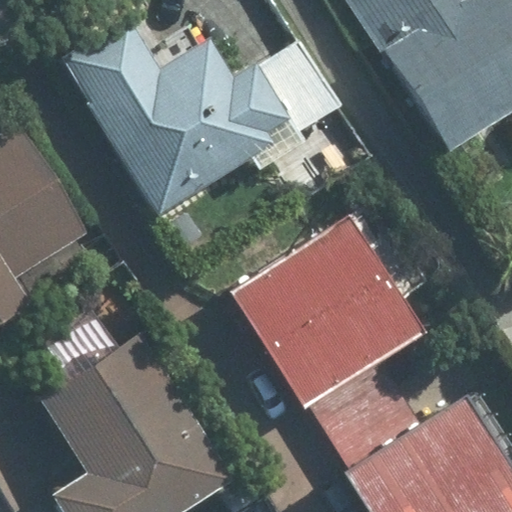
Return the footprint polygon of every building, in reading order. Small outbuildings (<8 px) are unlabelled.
[(511,0),(330,0),(419,139),(511,80),(511,0)] [(211,12),(84,78),(154,213),(353,110),(307,22),(236,59),(211,12)] [(23,94),(0,106),(0,308),(109,249),(23,94)] [(354,200),(225,272),(298,403),(427,331),(354,200)] [(137,317),(0,402),(0,403),(68,511),(188,511),(240,480),(137,317)] [(398,374),(310,430),(362,511),(511,511),(511,426),(473,366),(416,403),(398,374)]
